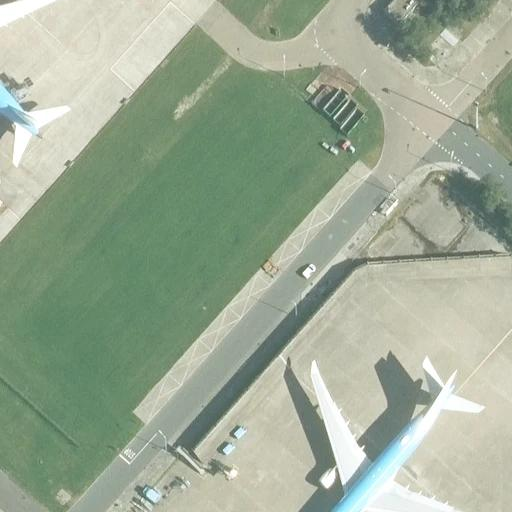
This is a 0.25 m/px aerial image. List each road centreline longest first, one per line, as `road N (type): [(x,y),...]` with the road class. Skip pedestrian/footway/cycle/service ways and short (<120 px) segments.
road 1 (unclassified): [(436,121),(87,511)]
road 2 (unclassified): [(351,0),(336,17),(336,38),(436,121)]
